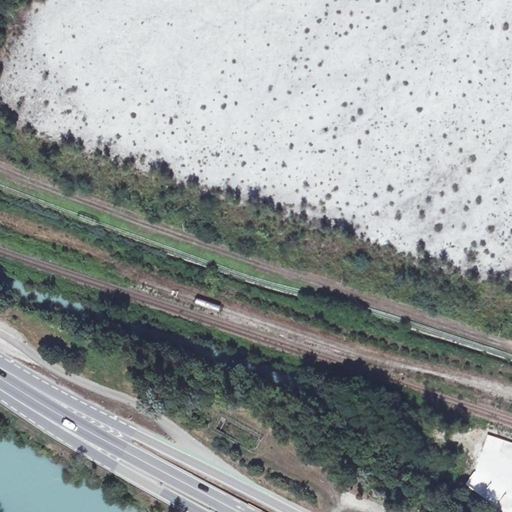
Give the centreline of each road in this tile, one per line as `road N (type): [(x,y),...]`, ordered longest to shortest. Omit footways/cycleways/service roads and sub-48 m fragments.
road 1 (track): [(0,223),(395,360),(511,388)]
road 2 (primary): [(292,511),(0,368)]
road 3 (trunk): [(0,377),(235,511)]
road 4 (primary): [(0,391),(198,511)]
